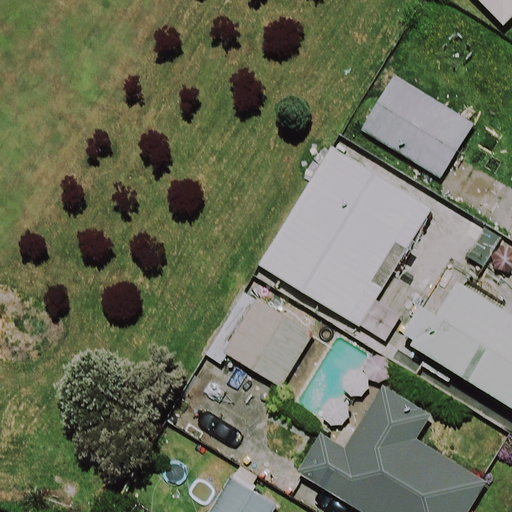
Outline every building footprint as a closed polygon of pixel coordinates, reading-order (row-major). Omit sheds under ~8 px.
[(511,0),(476,0),(504,27),(511,18),(511,0)] [(474,125),(393,76),(360,130),(441,179),(474,125)] [(432,208),(332,146),(257,266),(357,328),(432,208)] [(511,318),(457,285),(437,318),(421,308),(404,336),(412,342),(409,347),(511,409),(511,318)] [(244,292),(204,355),(221,365),(227,356),(279,389),(313,336),(244,292)] [(320,434),(296,472),(359,511),(468,511),(487,484),(415,440),(431,415),(382,385),(343,448),(320,434)] [(272,511),(276,506),(230,476),(206,511),(272,511)]
